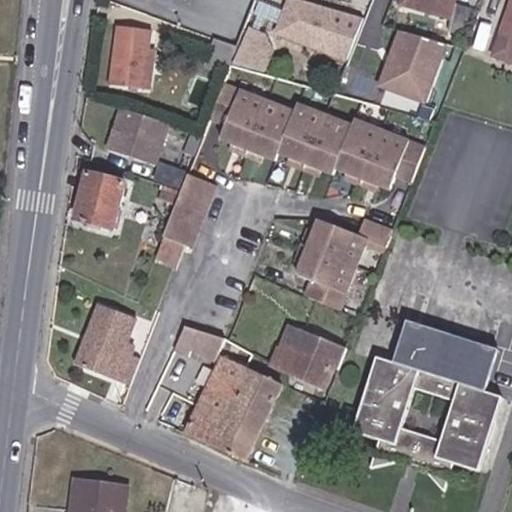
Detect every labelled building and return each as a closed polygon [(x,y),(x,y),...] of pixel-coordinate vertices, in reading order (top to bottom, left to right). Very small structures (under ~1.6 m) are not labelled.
[(447,13),(450,0),(397,0),(395,13),(444,26),(441,38),(456,42),(463,17),(447,13)] [(342,64),(357,26),(282,5),(272,36),(275,44),(342,64)] [(511,6),(509,5),(495,46),(511,51),(511,6)] [(104,91),(134,94),(139,53),(145,54),(147,35),(111,31),(104,91)] [(439,50),(395,37),(374,93),(416,109),(439,50)] [(222,80),(225,74),(232,54),(209,45),(199,71),(222,80)] [(139,53),(134,94),(139,94),(145,54),(139,53)] [(261,109),(218,92),(205,123),(220,128),(213,144),(242,155),(261,109)] [(288,120),(261,109),(242,155),(270,166),(273,158),(288,120)] [(300,169),(318,123),(291,112),(288,120),(273,158),(300,169)] [(163,131),(115,113),(100,155),(147,172),(163,131)] [(331,171),(347,134),(318,123),(300,169),(327,180),(331,171)] [(357,182),(375,138),(349,127),(347,134),(331,171),(357,182)] [(407,186),(419,155),(375,138),(357,182),(384,192),(390,180),(407,186)] [(184,176),(197,143),(188,140),(176,173),(184,176)] [(178,180),(152,170),(146,186),(172,196),(178,180)] [(106,233),(119,188),(83,177),(70,222),(106,233)] [(175,200),(170,212),(158,243),(178,252),(185,255),(211,191),(183,180),(175,200)] [(175,200),(156,193),(152,205),(170,212),(175,200)] [(381,252),(388,235),(360,224),(353,241),(315,226),(304,254),(328,263),(329,259),(355,270),(365,245),(381,252)] [(158,243),(152,259),(171,267),(178,252),(158,243)] [(328,263),(304,254),(294,283),(306,288),(302,300),(312,303),(328,263)] [(329,259),(328,263),(354,273),(355,270),(329,259)] [(328,263),(312,303),(338,314),(354,273),(328,263)] [(461,363),(474,368),(489,316),(416,295),(401,346),(416,350),(414,360),(458,372),(461,363)] [(67,365),(123,388),(134,359),(116,352),(130,319),(93,304),(67,365)] [(218,358),(223,334),(184,325),(178,348),(218,358)] [(283,332),(275,352),(289,358),(297,338),(283,332)] [(275,352),(267,370),(282,377),(317,392),(325,372),(333,375),(341,355),(297,338),(289,358),(275,352)] [(501,376),(474,368),(461,363),(458,372),(414,360),(416,350),(401,346),(378,339),(358,411),(380,418),(383,409),(455,431),(453,440),(479,449),(501,376)] [(215,363),(181,437),(241,464),(275,391),(215,363)] [(443,470),(453,440),(455,431),(383,409),(380,418),(370,451),(396,438),(430,449),(443,470)] [(112,511),(116,484),(75,479),(70,511),(112,511)] [(122,511),(127,486),(116,484),(112,511),(122,511)]
